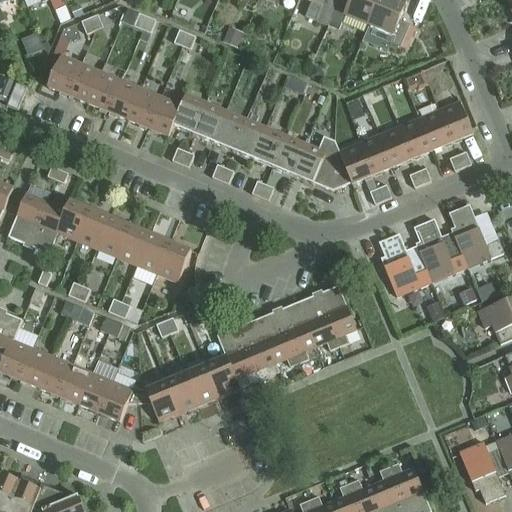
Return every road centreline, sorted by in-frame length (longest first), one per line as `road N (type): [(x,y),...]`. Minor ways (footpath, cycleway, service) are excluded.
road 1 (residential): [(0,119),(255,216)]
road 2 (residential): [(325,243),(506,171)]
road 3 (residential): [(506,171),(440,0)]
road 4 (residential): [(147,511),(150,498),(113,476),(0,428)]
road 5 (residential): [(255,216),(235,274),(325,243)]
